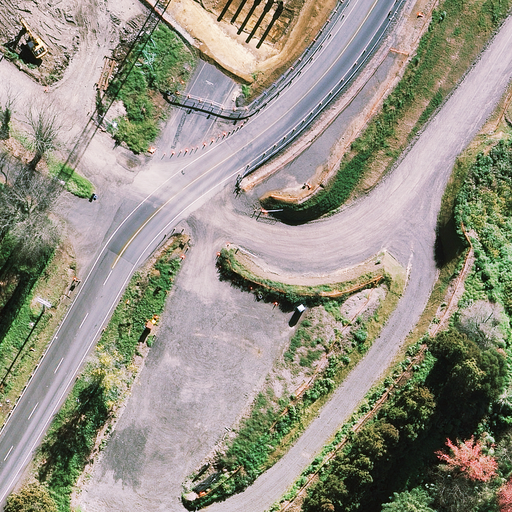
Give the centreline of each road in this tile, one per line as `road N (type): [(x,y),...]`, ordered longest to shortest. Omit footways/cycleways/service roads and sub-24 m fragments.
road 1 (tertiary): [(124,245),(258,0)]
road 2 (tertiary): [(124,245),(0,475)]
road 3 (track): [(124,245),(91,161),(0,89)]
road 4 (track): [(124,245),(0,162)]
